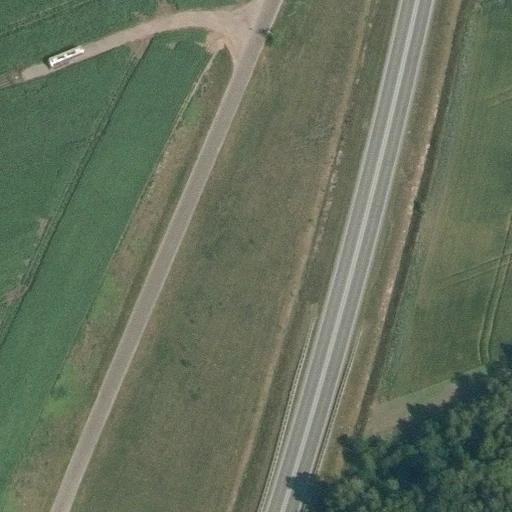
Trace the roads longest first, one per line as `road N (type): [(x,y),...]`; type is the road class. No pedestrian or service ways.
road 1 (unclassified): [(58,511),(270,0)]
road 2 (trunk): [(280,511),(416,0)]
